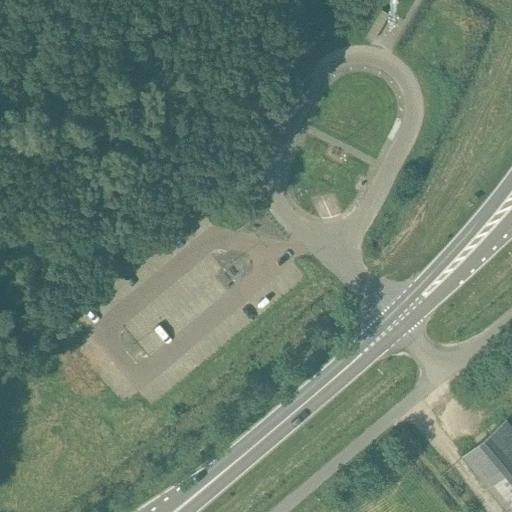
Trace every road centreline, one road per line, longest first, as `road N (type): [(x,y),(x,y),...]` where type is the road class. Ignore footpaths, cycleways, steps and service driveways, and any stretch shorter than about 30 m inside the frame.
road 1 (primary): [(175,511),(394,323)]
road 2 (unclassified): [(279,511),(446,371)]
road 3 (primary): [(394,323),(511,196)]
